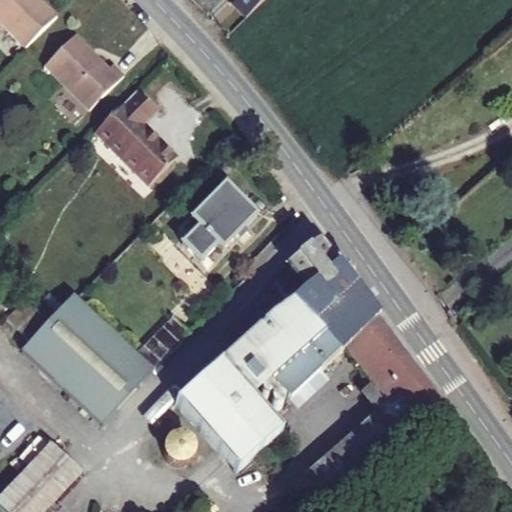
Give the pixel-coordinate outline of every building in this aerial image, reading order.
[(0,0),(0,24),(31,54),(63,21),(41,0),(0,0)] [(230,0),(234,4),(232,6),(246,20),(265,0),(230,0)] [(75,45),(49,71),(95,115),(126,83),(113,70),(107,76),(75,45)] [(141,96),(99,138),(154,193),(182,166),(150,134),(165,119),(141,96)] [(222,193),(179,235),(186,242),(177,251),(196,270),(213,254),(220,261),(255,226),(222,193)] [(434,411),(320,256),(319,255),(318,254),(317,254),(315,254),(314,254),(313,255),(286,275),(285,276),(284,277),(284,278),(284,279),(284,280),(285,280),(289,287),(272,301),(288,318),(180,412),(243,483),(278,451),(301,480),(326,459),(298,425),(288,435),(260,406),(272,395),(288,412),(344,360),(366,390),(360,394),(359,401),(368,414),(375,415),(381,410),(385,416),(331,464),(305,486),(324,509),(434,411)] [(99,433),(152,381),(134,364),(79,308),(44,343),(26,360),(99,433)] [(53,330),(33,309),(13,327),(33,348),(53,330)] [(189,346),(171,328),(134,364),(152,381),(189,346)] [(0,424),(12,414),(0,402),(0,424)] [(171,469),(173,470),(177,473),(182,475),(187,475),(192,474),(196,472),(200,469),(203,465),(205,460),(206,455),(205,450),(203,445),(201,441),(197,438),(192,436),(187,435),(182,435),(178,437),(173,440),(170,443),(168,445),(167,448),(166,452),(166,458),(167,463),(169,466),(171,469)] [(53,511),(80,483),(49,453),(0,504),(0,511),(53,511)] [(331,464),(326,459),(301,480),(305,486),(331,464)]
